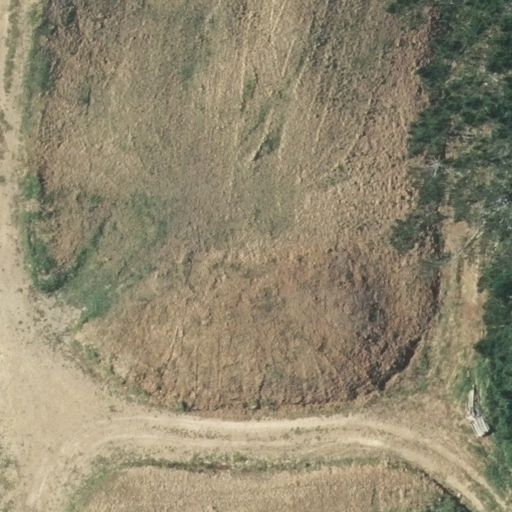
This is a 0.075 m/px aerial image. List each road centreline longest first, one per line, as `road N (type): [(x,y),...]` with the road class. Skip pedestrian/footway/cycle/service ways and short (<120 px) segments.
road 1 (track): [(3,0),(1,311),(121,407),(369,403),(455,354),(511,225)]
road 2 (track): [(369,403),(497,511)]
